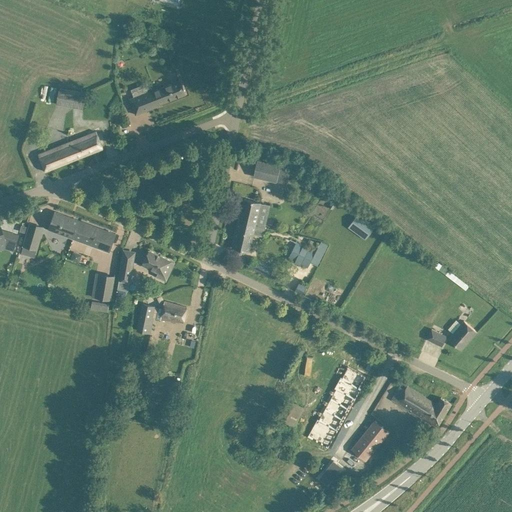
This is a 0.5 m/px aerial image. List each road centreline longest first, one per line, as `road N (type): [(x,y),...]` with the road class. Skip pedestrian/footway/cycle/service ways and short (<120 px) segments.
road 1 (unclassified): [(491,394),(206,261)]
road 2 (unclassified): [(235,114),(51,187)]
road 3 (unclassified): [(51,187),(206,261)]
road 4 (secondary): [(372,507),(491,394)]
road 5 (unclassified): [(206,261),(235,114)]
